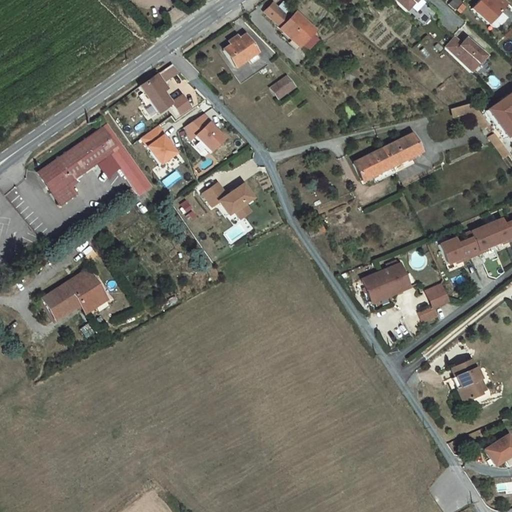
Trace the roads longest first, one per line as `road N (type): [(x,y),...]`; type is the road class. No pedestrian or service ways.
road 1 (residential): [(164,47),(265,154),(285,221),(481,511)]
road 2 (secondary): [(164,47),(0,163)]
